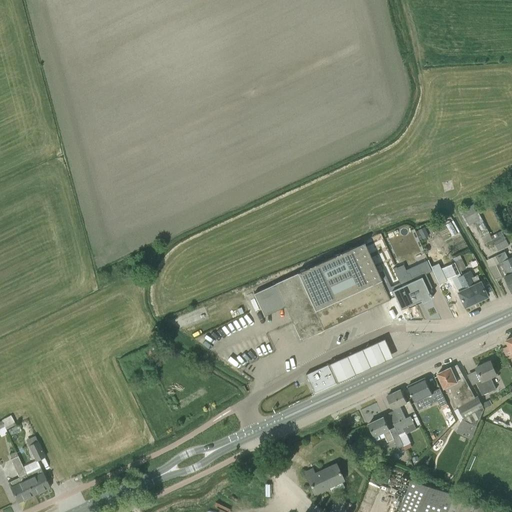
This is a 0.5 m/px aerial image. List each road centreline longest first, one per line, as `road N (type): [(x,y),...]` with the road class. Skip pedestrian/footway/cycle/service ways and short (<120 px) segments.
road 1 (residential): [(511,298),(463,322),(394,328),(315,363),(243,407),(254,432)]
road 2 (residential): [(254,432),(260,443),(511,327)]
road 3 (secondary): [(254,432),(511,313)]
